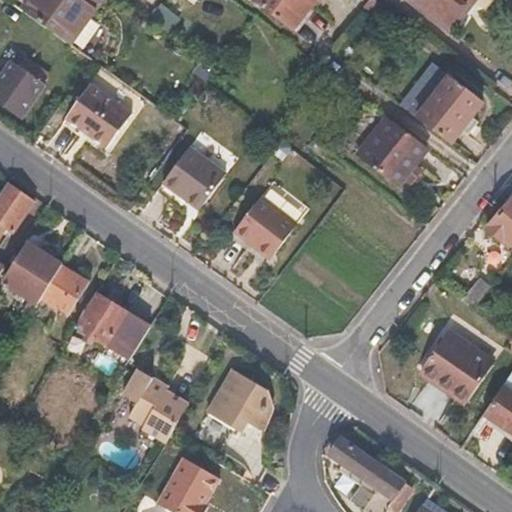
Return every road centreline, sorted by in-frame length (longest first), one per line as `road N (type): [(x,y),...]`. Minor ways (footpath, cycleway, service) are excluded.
road 1 (secondary): [(334,383),(0,145)]
road 2 (residential): [(334,383),(510,157)]
road 3 (secondary): [(511,510),(334,383)]
